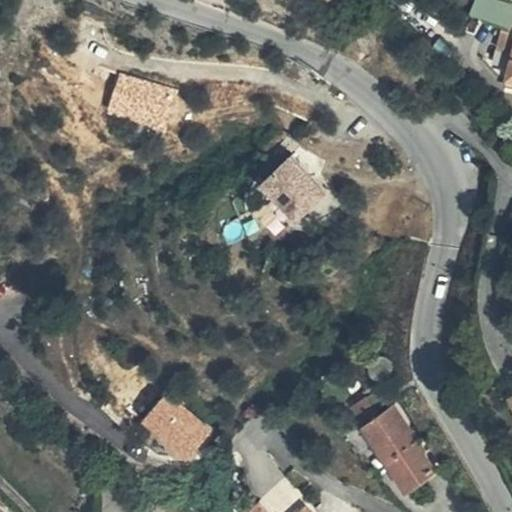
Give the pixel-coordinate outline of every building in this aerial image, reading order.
[(511,68),(511,25),(488,22),(485,40),(502,43),(498,67),(511,68)] [(113,105),(171,122),(182,85),(124,68),(113,105)] [(312,214),(337,186),(301,153),(276,180),(312,214)] [(365,366),(369,367),(373,366),(377,364),(380,361),(382,357),(382,353),(380,349),(377,346),(373,344),(369,343),(365,344),(361,347),(359,351),(358,355),(359,359),(361,363),(365,366)] [(511,404),(511,356),(490,369),(511,404)] [(192,451),(218,425),(175,383),(149,409),(192,451)] [(373,385),(357,394),(414,480),(447,461),(404,392),(385,405),(373,385)]
